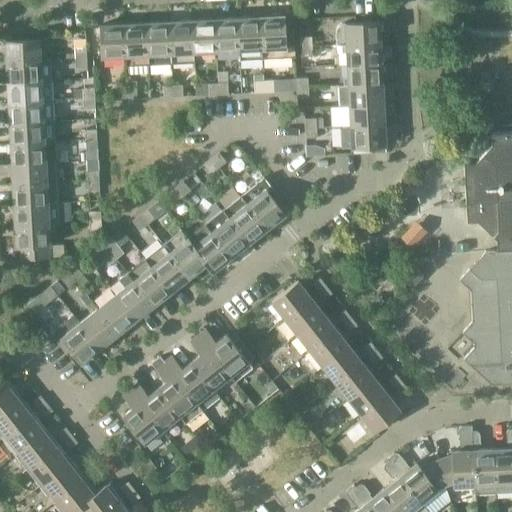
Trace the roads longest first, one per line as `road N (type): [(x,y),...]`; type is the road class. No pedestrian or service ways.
road 1 (residential): [(76,404),(349,189),(384,176),(409,152),(404,0)]
road 2 (residential): [(296,511),(408,423),(511,406)]
